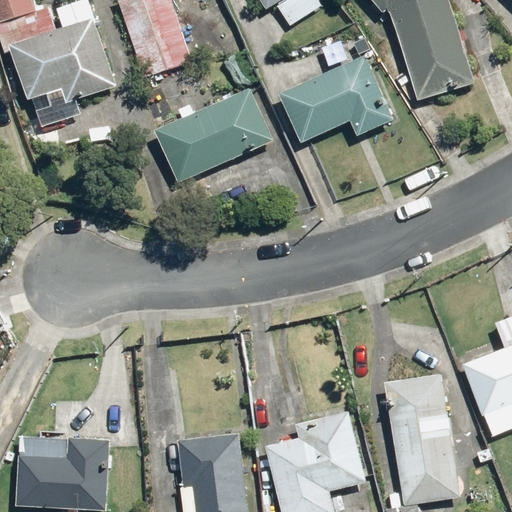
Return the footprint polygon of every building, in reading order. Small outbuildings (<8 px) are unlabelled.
[(31,0),(0,0),(0,39),(6,57),(10,56),(26,104),(53,96),(59,114),(74,109),(72,104),(116,90),(94,24),(92,24),(87,9),(62,15),(67,33),(57,36),(49,10),(36,15),(31,0)] [(170,0),(116,0),(143,80),(192,64),(170,0)] [(257,0),(266,13),(276,7),(290,29),(322,8),(316,0),(257,0)] [(367,0),(382,17),(386,13),(389,18),(417,105),(474,88),(446,0),(367,0)] [(364,60),(279,98),(301,147),(350,125),(356,140),(393,124),(364,60)] [(155,134),(177,186),(273,145),(251,93),(155,134)] [(511,349),(462,368),(482,420),(484,419),(492,440),(511,432),(511,349)] [(460,500),(441,379),(384,388),(403,509),(460,500)] [(299,442),(266,450),(280,511),(333,511),(329,495),(365,487),(348,416),(295,429),(299,442)] [(247,511),(239,437),(178,444),(184,491),(181,492),(183,511),(247,511)] [(19,460),(16,510),(54,511),(106,511),(110,444),(68,442),(67,462),(19,460)]
